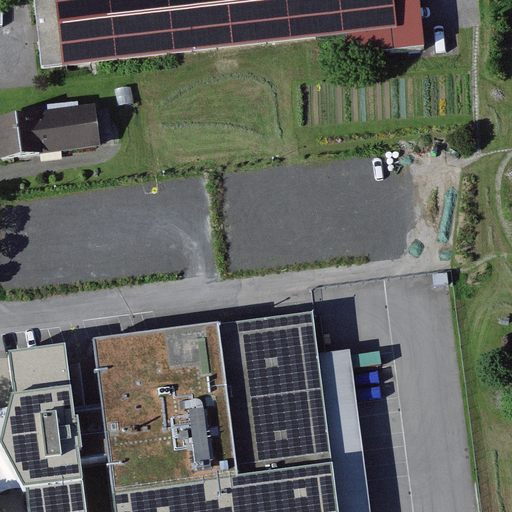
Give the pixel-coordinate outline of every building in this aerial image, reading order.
[(427,0),(41,0),(49,70),(355,37),(358,59),(432,51),(427,0)] [(93,106),(0,121),(0,154),(1,162),(100,146),(93,106)] [(425,166),(72,210),(81,282),(319,253),(320,263),(420,252),(418,227),(431,209),(425,166)] [(69,212),(1,219),(8,292),(76,286),(69,212)] [(322,320),(108,349),(130,511),(377,511),(356,356),(328,359),(322,320)] [(101,511),(78,351),(23,359),(32,406),(22,450),(45,493),(46,511),(101,511)]
